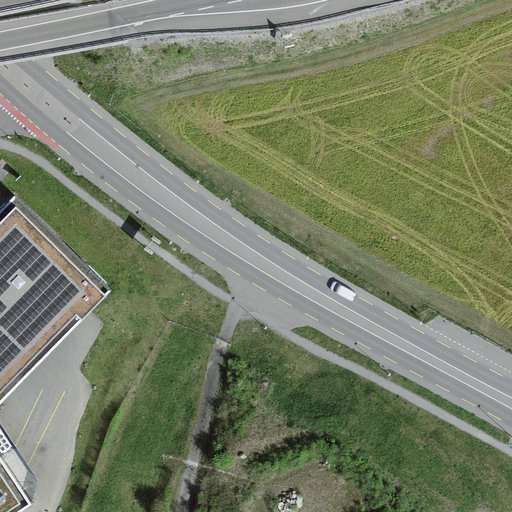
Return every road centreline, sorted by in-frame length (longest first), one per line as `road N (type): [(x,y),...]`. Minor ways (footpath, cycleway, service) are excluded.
road 1 (primary): [(511,384),(264,245),(0,35)]
road 2 (primary): [(0,87),(191,239),(511,421)]
road 3 (trunk): [(0,41),(192,0)]
